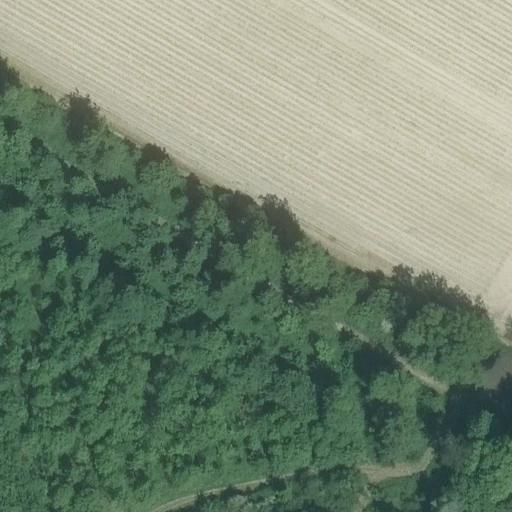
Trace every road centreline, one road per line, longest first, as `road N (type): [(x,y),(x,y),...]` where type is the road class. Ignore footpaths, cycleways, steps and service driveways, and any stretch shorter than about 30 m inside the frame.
road 1 (track): [(461,398),(0,132)]
road 2 (track): [(386,473),(241,496),(195,511)]
